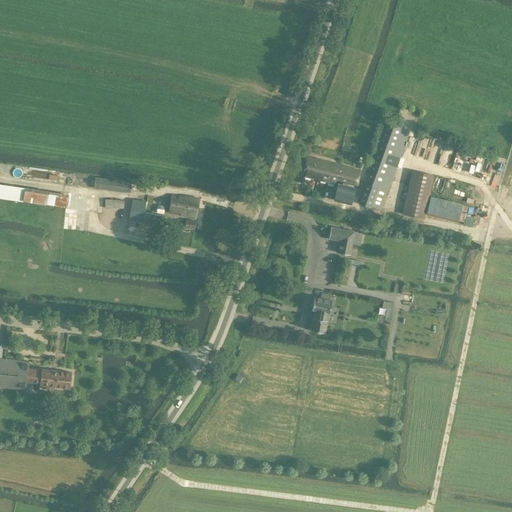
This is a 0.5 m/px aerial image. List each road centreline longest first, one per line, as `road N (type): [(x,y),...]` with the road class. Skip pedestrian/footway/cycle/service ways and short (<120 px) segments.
road 1 (secondary): [(106,511),(217,341),(334,0)]
road 2 (track): [(498,198),(430,511)]
